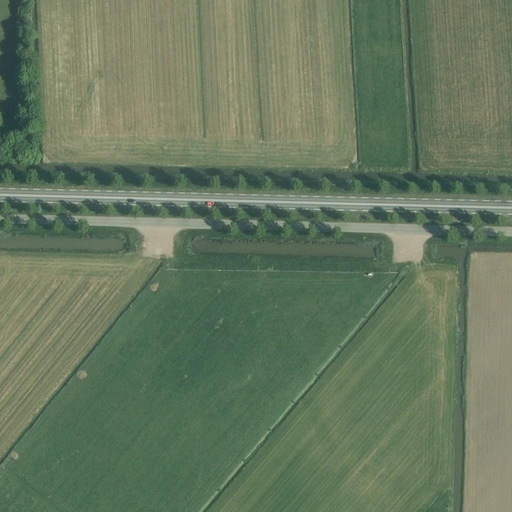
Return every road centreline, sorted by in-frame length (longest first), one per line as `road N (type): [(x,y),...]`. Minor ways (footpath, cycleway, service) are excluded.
road 1 (unclassified): [(511,228),(0,215)]
road 2 (primary): [(511,209),(0,197)]
